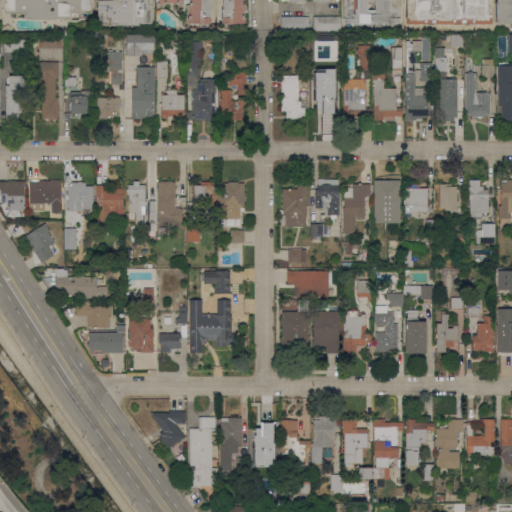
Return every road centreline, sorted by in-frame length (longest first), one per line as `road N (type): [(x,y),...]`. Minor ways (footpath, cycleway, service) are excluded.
road 1 (residential): [(511,150),(0,151)]
road 2 (residential): [(511,385),(78,387)]
road 3 (residential): [(266,386),(264,0)]
road 4 (secondary): [(78,387),(168,511)]
road 5 (secondary): [(5,273),(78,387)]
